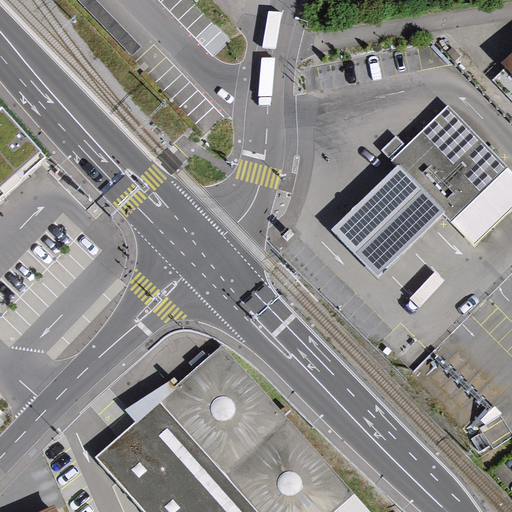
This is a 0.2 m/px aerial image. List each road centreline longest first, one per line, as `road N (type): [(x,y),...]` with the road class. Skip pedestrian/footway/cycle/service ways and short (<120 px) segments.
road 1 (primary): [(454,511),(213,247)]
road 2 (primary): [(213,247),(0,22)]
road 3 (tertiary): [(0,460),(213,247)]
road 4 (residential): [(277,39),(317,42),(511,11)]
road 5 (tertiary): [(213,247),(261,174),(277,39)]
